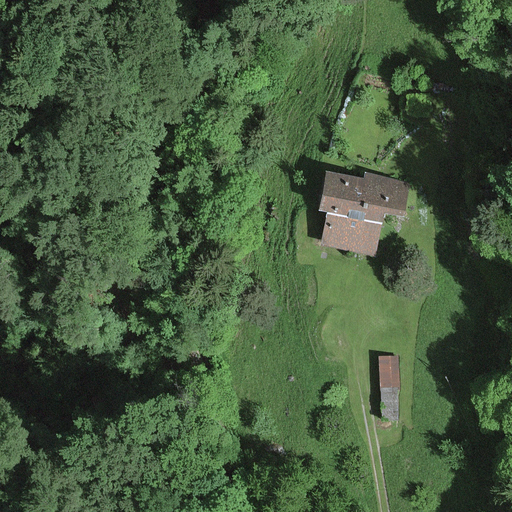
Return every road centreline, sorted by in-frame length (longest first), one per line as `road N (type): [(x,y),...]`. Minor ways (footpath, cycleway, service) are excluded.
road 1 (track): [(241,511),(174,260),(185,119),(206,0)]
road 2 (track): [(362,375),(385,511)]
